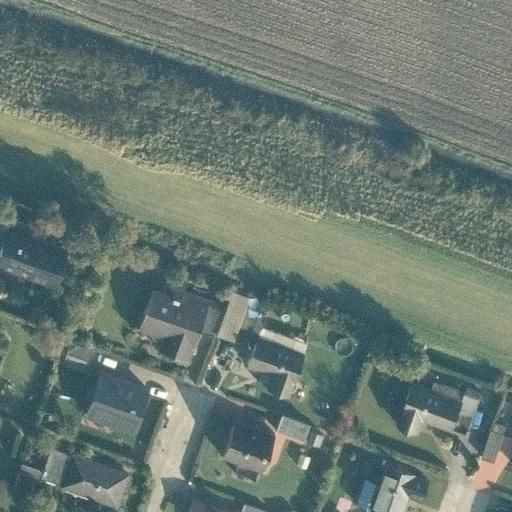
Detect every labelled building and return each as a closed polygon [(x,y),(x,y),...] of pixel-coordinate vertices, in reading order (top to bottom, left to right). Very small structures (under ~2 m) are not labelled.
[(1,222),(0,226),(0,265),(57,282),(68,241),(1,222)] [(221,303),(149,279),(133,325),(161,335),(157,347),(187,357),(198,325),(212,329),(221,303)] [(307,340),(259,323),(245,362),(270,371),(265,385),(288,393),(307,340)] [(64,360),(87,367),(94,343),(72,336),(64,360)] [(135,435),(150,387),(95,369),(80,417),(135,435)] [(470,393),(411,376),(398,423),(419,429),(422,417),(460,428),(470,393)] [(490,401),(476,452),(494,458),(509,406),(490,401)] [(280,414),(275,431),(301,438),(305,420),(280,414)] [(275,431),(233,418),(221,458),(263,471),(275,431)] [(116,503),(127,469),(51,445),(45,465),(24,459),(13,494),(36,502),(42,480),(116,503)] [(365,505),(385,511),(398,511),(404,494),(420,499),(428,473),(380,458),(365,505)] [(235,511),(193,493),(185,511),(277,511),(240,497),(235,511)]
